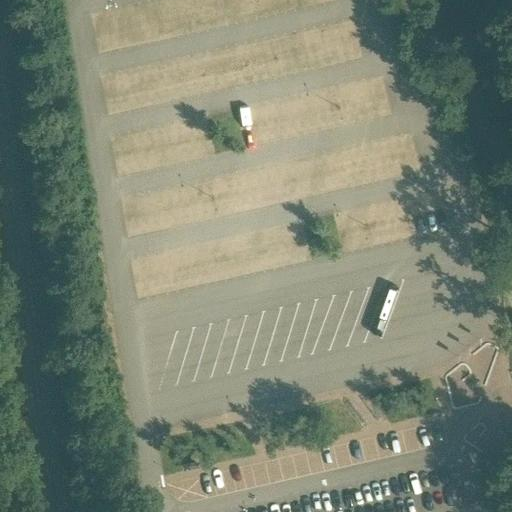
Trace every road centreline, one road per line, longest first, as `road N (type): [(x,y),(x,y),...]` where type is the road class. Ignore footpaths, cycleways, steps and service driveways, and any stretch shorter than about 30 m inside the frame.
road 1 (tertiary): [(53,511),(0,110)]
road 2 (unclassified): [(511,202),(463,90),(410,0)]
